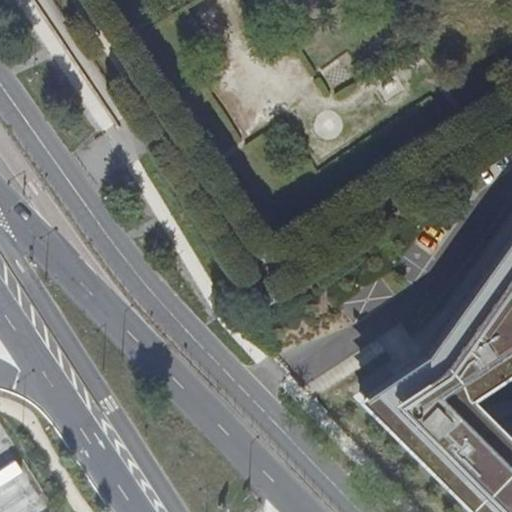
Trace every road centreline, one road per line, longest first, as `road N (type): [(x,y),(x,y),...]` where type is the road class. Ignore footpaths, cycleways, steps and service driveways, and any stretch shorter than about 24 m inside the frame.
road 1 (secondary): [(0,77),(190,335),(358,511)]
road 2 (unclassified): [(306,511),(0,193)]
road 3 (unclassified): [(0,307),(136,511)]
